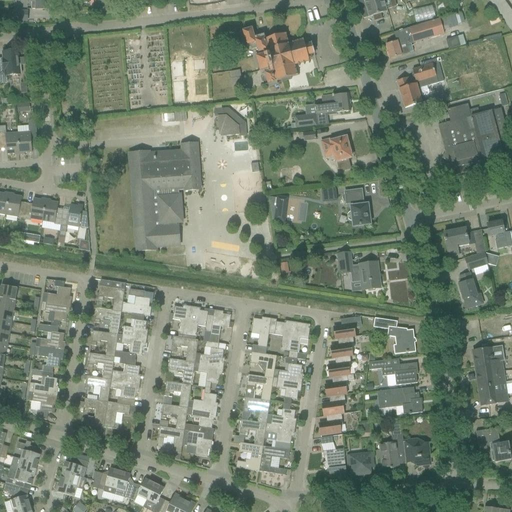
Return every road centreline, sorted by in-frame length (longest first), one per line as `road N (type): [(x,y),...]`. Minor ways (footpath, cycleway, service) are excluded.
road 1 (unclassified): [(448,496),(444,360),(407,218)]
road 2 (residential): [(66,34),(339,4)]
road 3 (residential): [(294,500),(324,315),(244,302)]
road 4 (residential): [(59,437),(87,278),(0,267)]
road 5 (unclassified): [(407,218),(339,4)]
road 6 (residential): [(217,482),(244,302)]
road 7 (residential): [(137,460),(166,291)]
road 8 (residential): [(428,495),(294,500)]
road 9 (residential): [(46,162),(39,37)]
